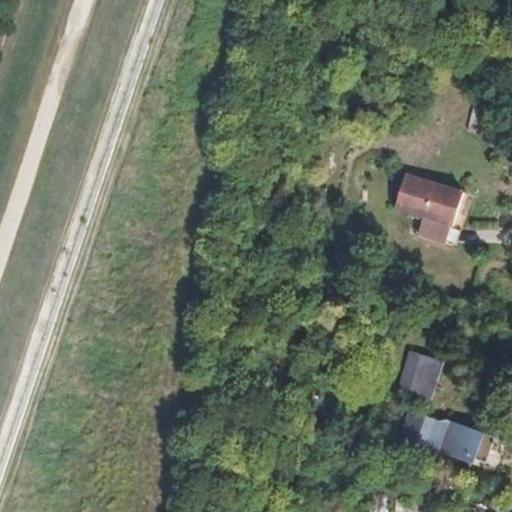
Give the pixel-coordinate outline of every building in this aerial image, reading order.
[(459,195),(400,177),(389,210),(417,219),(412,236),(443,246),(448,228),(459,195)] [(418,402),(423,382),(434,385),(437,369),(404,361),(395,397),(418,402)] [(429,405),(434,385),(423,382),(418,402),(429,405)] [(440,445),(432,443),(435,430),(409,422),(401,450),(436,460),(440,445)] [(437,425),(435,430),(432,443),(440,445),(446,427),(437,425)] [(388,471),(391,457),(381,454),(377,468),(388,471)]
